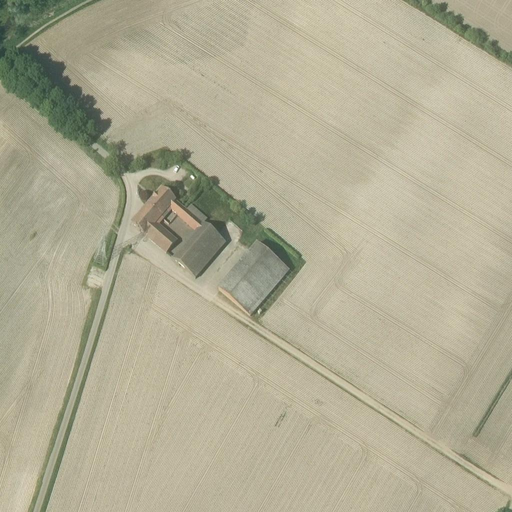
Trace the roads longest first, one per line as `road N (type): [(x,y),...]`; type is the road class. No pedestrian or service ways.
road 1 (unclassified): [(42,511),(132,202),(118,169),(0,66)]
road 2 (track): [(511,491),(123,237)]
